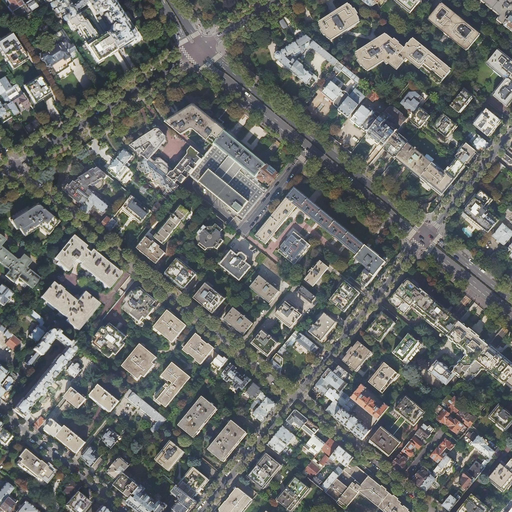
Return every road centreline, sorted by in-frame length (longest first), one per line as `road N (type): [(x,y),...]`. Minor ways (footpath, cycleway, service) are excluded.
road 1 (residential): [(16,167),(296,397)]
road 2 (primary): [(428,232),(205,45)]
road 3 (tertiary): [(16,167),(191,52)]
road 4 (residential): [(421,241),(296,397)]
road 5 (primary): [(191,52),(309,150)]
road 6 (residential): [(296,397),(200,511)]
road 7 (primary): [(309,150),(421,241)]
road 8 (residential): [(296,397),(400,482)]
road 9 (residential): [(124,511),(27,433)]
